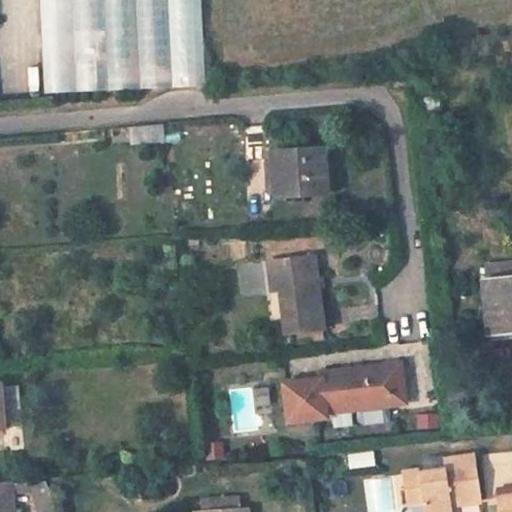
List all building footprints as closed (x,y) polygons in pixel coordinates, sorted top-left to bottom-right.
[(42,0),(46,90),(207,85),(204,0),(42,0)] [(0,65),(0,92),(41,91),(40,64),(0,65)] [(159,140),(157,124),(125,128),(127,143),(159,140)] [(324,182),(320,139),(269,145),(273,187),(324,182)] [(322,326),(312,250),(263,256),(267,287),(284,286),(291,330),(322,326)] [(511,277),(511,258),(484,262),(484,280),(511,277)] [(511,328),(511,277),(484,280),(483,280),(489,331),(511,328)] [(272,318),(284,317),(282,292),(271,292),(272,318)] [(404,407),(401,369),(319,376),(320,383),(285,386),(289,426),(326,422),(326,417),(357,414),(388,411),(389,411),(389,408),(404,407)] [(388,411),(357,414),(358,432),(390,429),(388,411)] [(420,429),(439,426),(437,413),(418,416),(420,429)] [(207,458),(224,459),(225,442),(208,442),(207,458)] [(375,450),(349,454),(351,468),(378,464),(375,450)] [(480,500),(473,454),(443,458),(444,468),(419,472),(417,469),(401,472),(405,505),(419,503),(420,511),(450,511),(449,500),(460,499),(460,503),(480,500)] [(34,511),(39,511),(50,509),(37,476),(22,478),(27,492),(34,511)] [(369,511),(396,511),(396,476),(370,476),(369,511)] [(5,479),(7,494),(27,492),(22,478),(5,479)] [(0,511),(8,511),(7,494),(5,479),(0,479),(0,511)] [(511,511),(511,493),(497,495),(499,511),(511,511)] [(244,511),(244,503),(191,506),(191,511),(244,511)]
